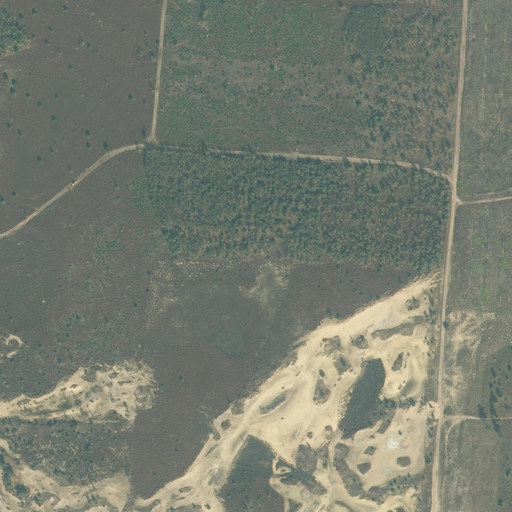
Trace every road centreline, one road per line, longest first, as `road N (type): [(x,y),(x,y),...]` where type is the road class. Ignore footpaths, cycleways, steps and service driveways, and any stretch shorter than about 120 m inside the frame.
road 1 (track): [(149,145),(410,165),(454,178)]
road 2 (track): [(451,204),(439,419)]
road 3 (track): [(464,0),(454,178)]
road 4 (track): [(0,236),(114,152),(149,145)]
road 5 (track): [(165,0),(149,145)]
